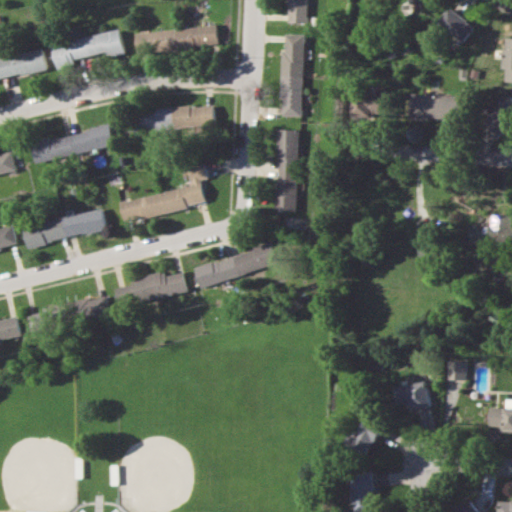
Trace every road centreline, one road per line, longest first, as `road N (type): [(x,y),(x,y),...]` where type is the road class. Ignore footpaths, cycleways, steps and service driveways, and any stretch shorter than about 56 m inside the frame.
road 1 (residential): [(0,125),(250,72)]
road 2 (residential): [(247,227),(0,286)]
road 3 (residential): [(247,227),(252,0)]
road 4 (residential): [(358,147),(511,158)]
road 5 (residential): [(511,466),(416,461),(413,511)]
